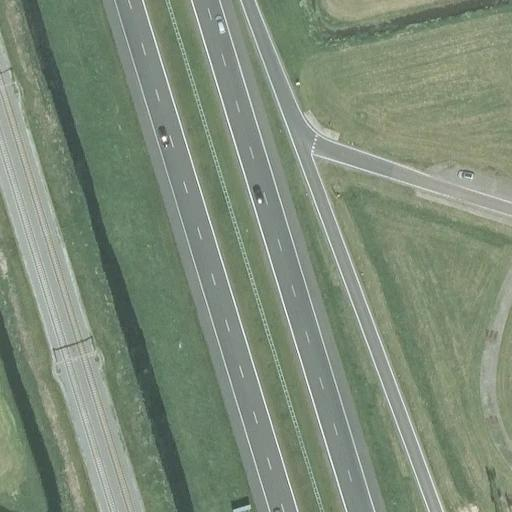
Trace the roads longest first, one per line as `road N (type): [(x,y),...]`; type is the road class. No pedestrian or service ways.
road 1 (motorway): [(127,0),(283,511)]
road 2 (motorway): [(360,511),(205,0)]
road 3 (motorway): [(298,131),(247,0)]
